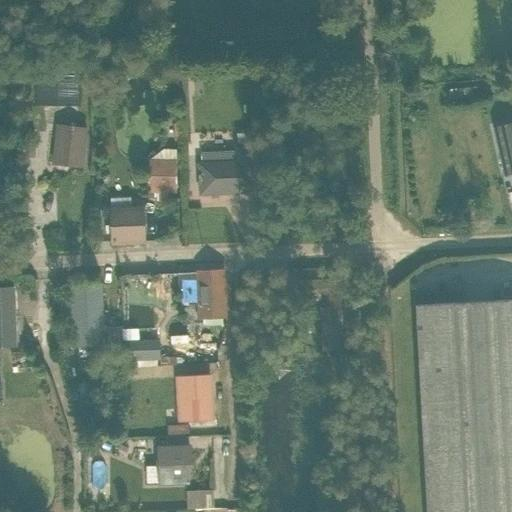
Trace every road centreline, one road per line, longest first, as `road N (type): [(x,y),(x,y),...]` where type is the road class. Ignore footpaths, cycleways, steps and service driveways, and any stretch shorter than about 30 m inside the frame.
road 1 (unclassified): [(0,266),(379,247)]
road 2 (track): [(229,256),(236,511)]
road 3 (unclassified): [(365,0),(379,247)]
road 4 (unclassified): [(379,247),(511,241)]
